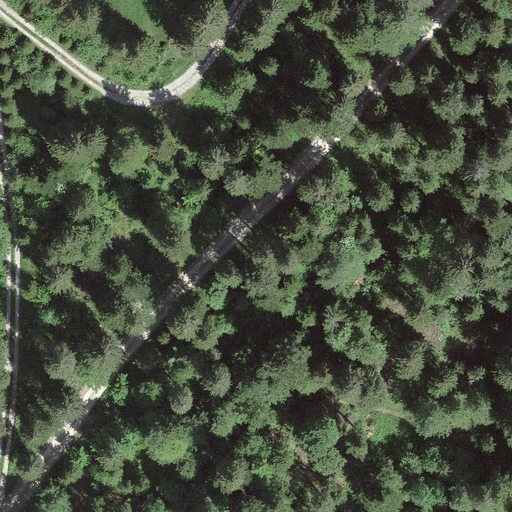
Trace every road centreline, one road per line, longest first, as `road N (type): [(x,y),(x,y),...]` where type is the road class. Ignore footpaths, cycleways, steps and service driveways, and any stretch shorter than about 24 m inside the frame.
road 1 (track): [(451,0),(166,307),(16,511)]
road 2 (track): [(0,136),(14,291),(0,505)]
road 3 (track): [(0,10),(86,77),(126,96),(161,97),(212,57),(247,0)]
